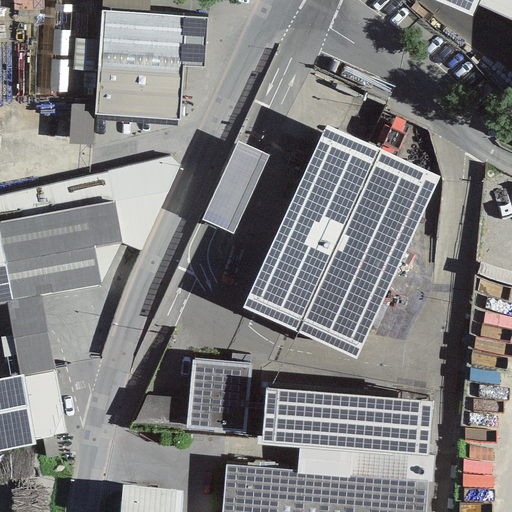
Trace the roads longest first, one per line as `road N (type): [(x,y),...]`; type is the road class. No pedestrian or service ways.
road 1 (unclassified): [(82,511),(118,354),(270,9)]
road 2 (residential): [(446,511),(479,137)]
road 3 (residential): [(270,9),(409,68),(479,137)]
